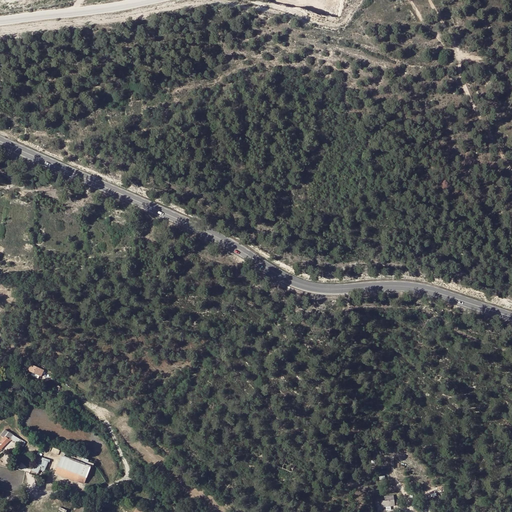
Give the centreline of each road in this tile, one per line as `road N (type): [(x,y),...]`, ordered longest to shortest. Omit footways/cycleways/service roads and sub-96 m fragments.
road 1 (tertiary): [(511,317),(411,288),(311,288),(187,221),(0,139)]
road 2 (track): [(511,172),(429,0)]
road 3 (unclassified): [(0,497),(91,493),(127,476)]
road 4 (track): [(511,68),(456,52),(409,0)]
